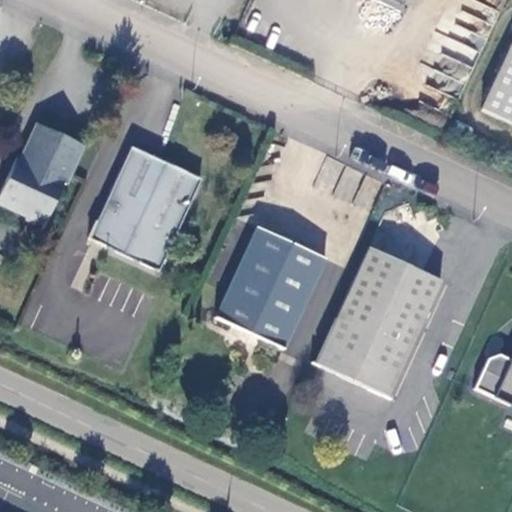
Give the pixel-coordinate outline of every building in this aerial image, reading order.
[(358,0),(397,18),(405,0),(358,0)] [(511,43),(480,113),(511,127),(511,43)] [(84,150),(73,145),(71,150),(53,142),(56,137),(36,127),(20,161),(17,159),(0,195),(0,206),(44,227),(63,185),(66,187),(84,150)] [(73,145),(56,137),(53,142),(71,150),(73,145)] [(129,153),(86,246),(155,278),(200,186),(129,153)] [(325,267),(257,235),(216,327),(283,359),(325,267)] [(366,256),(315,372),(388,405),(440,288),(417,277),(416,278),(366,256)] [(473,394),(511,412),(511,359),(509,366),(498,361),(487,365),(473,394)]
